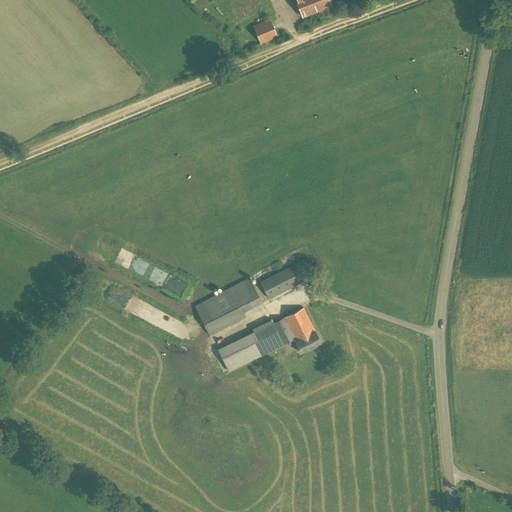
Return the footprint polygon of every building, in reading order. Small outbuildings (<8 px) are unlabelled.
[(295,0),(303,17),(331,6),(328,0),(295,0)] [(252,25),(260,44),(278,37),(270,18),(252,25)] [(139,256),(131,270),(167,290),(175,276),(139,256)] [(260,281),(269,299),(317,275),(308,257),(260,281)] [(242,312),(262,303),(249,277),(194,305),(209,336),(245,318),(242,312)] [(295,339),(296,341),(295,341),(300,353),(321,342),(315,331),(303,307),(273,322),(272,319),(254,328),(267,352),(295,339)] [(265,354),(254,331),(217,349),(229,372),(265,354)]
